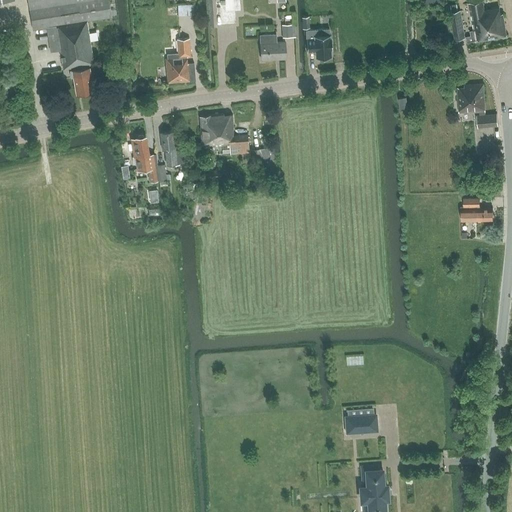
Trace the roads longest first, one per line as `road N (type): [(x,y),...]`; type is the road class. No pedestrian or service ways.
road 1 (tertiary): [(0,139),(461,62),(507,76)]
road 2 (tertiary): [(486,511),(511,228)]
